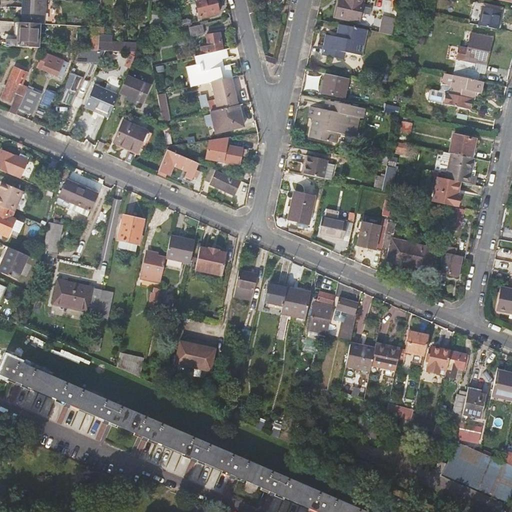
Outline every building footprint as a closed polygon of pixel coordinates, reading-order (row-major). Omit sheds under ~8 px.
[(25,0),(23,22),(41,23),(45,24),(46,0),(25,0)] [(193,0),(192,0),(194,12),(200,11),(201,17),(219,13),(216,0),(193,0)] [(339,0),(336,16),(360,21),(362,12),(370,14),(372,8),(363,6),(364,0),(339,0)] [(160,5),(153,4),(152,31),(163,31),(164,11),(160,11),(160,5)] [(483,7),(479,25),(499,29),(503,11),(483,7)] [(375,17),(372,31),(378,32),(393,35),(396,19),(384,17),(384,18),(375,17)] [(8,39),(7,46),(39,48),(41,23),(23,22),(20,22),(19,40),(8,39)] [(205,34),(203,24),(191,27),(193,36),(205,34)] [(363,55),(369,30),(340,24),(338,36),(327,34),(323,53),(345,58),(346,51),(363,55)] [(201,47),(203,54),(224,49),(220,32),(207,35),(210,45),(201,47)] [(457,67),(455,75),(479,80),(480,73),(475,73),(477,62),(487,64),(492,39),(472,34),(468,49),(461,48),(457,67)] [(113,36),(100,36),(100,50),(111,51),(125,51),(126,42),(113,42),(113,36)] [(152,43),(126,42),(125,51),(131,51),(138,52),(151,52),(152,51),(152,43)] [(36,57),(40,59),(42,56),(45,48),(40,48),(36,57)] [(189,67),(193,87),(213,82),(233,78),(230,66),(223,67),(221,59),(228,58),(226,49),(224,49),(203,54),(197,55),(199,65),(189,67)] [(159,50),(152,51),(151,52),(154,65),(162,64),(159,50)] [(125,65),(131,68),(138,52),(131,51),(125,65)] [(176,57),(177,60),(196,56),(195,51),(178,55),(178,56),(176,57)] [(48,59),(42,56),(40,59),(37,66),(63,77),(68,67),(62,64),(64,61),(50,55),(48,59)] [(382,67),(380,77),(391,79),(393,69),(382,67)] [(18,93),(10,112),(16,115),(21,105),(25,95),(19,93),(28,73),(15,68),(3,97),(12,101),(15,92),(18,93)] [(72,104),(84,77),(73,72),(61,99),(72,104)] [(345,97),(349,78),(326,73),(322,92),(345,97)] [(472,109),(474,99),(475,91),(478,92),(482,92),(485,82),(479,80),(455,75),(447,73),(444,85),(453,86),(451,93),(447,92),(445,103),(472,109)] [(113,86),(116,79),(108,76),(105,83),(113,86)] [(151,86),(127,76),(120,92),(144,102),(151,86)] [(239,105),(233,78),(213,82),(215,94),(217,100),(211,101),(213,111),(239,105)] [(119,95),(96,85),(86,107),(93,110),(94,107),(111,115),(119,95)] [(34,95),(27,91),(25,95),(21,105),(28,108),(34,95)] [(170,113),(167,93),(159,95),(162,115),(164,122),(172,120),(170,113)] [(363,118),(365,108),(335,101),(333,111),(313,107),(311,117),(315,118),(311,137),(336,143),(339,133),(355,136),(360,117),(363,118)] [(244,126),(239,105),(213,111),(212,111),(213,114),(215,124),(217,132),(244,126)] [(215,124),(213,114),(207,116),(209,126),(215,124)] [(403,121),(404,117),(399,116),(397,123),(402,124),(401,130),(411,132),(413,123),(403,121)] [(138,149),(146,131),(124,121),(115,142),(122,144),(123,142),(138,149)] [(455,134),(451,153),(472,158),(477,139),(455,134)] [(231,137),(211,140),(207,158),(240,164),(242,155),(243,149),(229,147),(231,137)] [(408,153),(409,144),(393,141),(392,146),(397,147),(396,151),(408,153)] [(2,148),(0,152),(0,169),(21,179),(29,161),(2,148)] [(196,170),(200,163),(176,153),(170,150),(168,150),(159,170),(168,174),(174,162),(190,169),(186,177),(192,179),(194,175),(198,177),(200,172),(196,170)] [(471,175),(472,170),(475,158),(472,158),(451,153),(445,152),(443,160),(450,162),(447,178),(460,181),(473,184),(475,176),(471,175)] [(309,155),(305,174),(325,178),(332,179),(335,165),(328,164),(329,160),(309,155)] [(380,155),(378,163),(380,164),(388,165),(390,157),(380,155)] [(380,164),(377,176),(385,177),(388,165),(380,164)] [(397,167),(388,165),(385,177),(383,191),(392,192),(397,167)] [(235,195),(242,181),(217,170),(210,184),(235,195)] [(377,176),(375,188),(383,191),(385,177),(377,176)] [(457,195),(460,181),(447,178),(440,177),(434,201),(453,206),(455,206),(455,205),(457,205),(459,195),(457,195)] [(88,216),(97,193),(67,180),(54,210),(65,214),(68,207),(88,216)] [(3,183),(0,189),(0,205),(15,212),(23,192),(3,183)] [(310,221),(315,197),(295,193),(290,219),(299,221),(299,224),(309,226),(310,221)] [(0,206),(0,233),(8,237),(10,231),(19,234),(24,224),(16,220),(18,214),(15,212),(0,206)] [(463,223),(466,209),(458,207),(455,222),(463,223)] [(336,211),(324,209),(319,234),(344,239),(348,222),(335,219),(336,211)] [(144,220),(125,216),(118,247),(137,251),(144,220)] [(364,216),(363,223),(381,227),(383,219),(364,216)] [(47,226),(42,249),(41,255),(54,258),(57,259),(64,226),(54,224),(47,222),(47,226)] [(388,260),(410,264),(415,243),(393,239),(396,223),(389,222),(388,228),(384,246),(391,248),(388,260)] [(358,244),(383,249),(384,246),(388,228),(381,227),(363,223),(358,244)] [(166,258),(191,263),(196,241),(171,235),(166,258)] [(436,248),(415,243),(410,264),(432,269),(436,248)] [(457,248),(445,246),(441,262),(444,263),(443,270),(460,273),(461,265),(458,265),(459,256),(456,256),(457,248)] [(0,271),(18,279),(29,256),(8,247),(4,258),(1,257),(0,260),(0,271)] [(208,248),(201,247),(196,269),(223,275),(228,252),(219,250),(219,249),(209,247),(208,248)] [(154,255),(147,254),(142,278),(160,282),(165,257),(157,256),(158,253),(155,252),(154,255)] [(53,265),(54,258),(41,255),(39,261),(39,262),(53,265)] [(234,296),(252,300),(258,274),(240,270),(234,296)] [(54,304),(98,313),(103,290),(59,281),(54,304)] [(266,302),(283,306),(287,288),(270,284),(266,302)] [(165,289),(160,288),(159,294),(156,308),(162,309),(166,295),(163,295),(165,289)] [(311,293),(287,288),(283,306),(281,313),(306,318),(311,293)] [(511,312),(511,289),(502,288),(498,310),(511,312)] [(114,292),(103,290),(98,313),(98,315),(108,318),(114,292)] [(333,307),(335,296),(321,292),(319,300),(316,299),(309,332),(326,336),(327,334),(328,334),(333,307)] [(149,310),(155,312),(156,308),(159,294),(153,293),(149,310)] [(356,314),(358,303),(340,298),(336,308),(334,319),(343,321),(339,336),(352,339),(357,315),(356,314)] [(239,355),(246,356),(252,332),(245,331),(239,355)] [(429,336),(411,332),(407,351),(401,349),(399,356),(406,357),(408,351),(415,352),(414,361),(423,363),(429,336)] [(102,339),(93,336),(90,349),(100,351),(102,339)] [(180,341),(175,364),(194,368),(199,341),(192,340),(191,343),(186,342),(180,341)] [(206,343),(199,341),(194,368),(212,372),(217,348),(211,347),(206,346),(206,343)] [(346,365),(371,371),(372,365),(375,349),(351,343),(347,359),(346,365)] [(293,365),(296,351),(278,346),(274,361),(293,365)] [(372,365),(396,370),(399,356),(401,349),(401,348),(392,347),(390,349),(376,346),(375,349),(372,365)] [(435,367),(447,369),(451,350),(433,346),(431,354),(428,353),(427,360),(430,361),(428,371),(434,372),(435,367)] [(467,354),(451,350),(447,369),(445,375),(460,378),(462,369),(466,370),(469,356),(467,355),(467,354)] [(144,362),(120,355),(118,367),(141,377),(144,362)] [(0,374),(248,481),(259,486),(319,511),(369,511),(8,357),(0,374)] [(492,397),(511,401),(511,374),(497,371),(492,397)] [(355,383),(342,380),(340,390),(356,397),(360,389),(354,387),(355,383)] [(480,390),(469,387),(467,396),(463,413),(463,415),(481,419),(486,396),(479,394),(480,390)] [(454,411),(463,413),(467,396),(458,394),(454,411)] [(227,410),(234,411),(237,397),(230,395),(227,410)] [(428,419),(412,412),(411,421),(434,431),(435,427),(427,423),(428,419)] [(383,435),(386,428),(353,414),(348,427),(353,430),(345,449),(490,511),(500,511),(505,502),(378,447),(383,435)] [(277,423),(273,434),(280,437),(281,431),(282,426),(277,423)] [(446,427),(435,424),(435,427),(434,431),(453,440),(457,442),(460,429),(460,428),(457,427),(456,430),(453,429),(451,433),(445,431),(446,427)] [(471,432),(460,429),(457,442),(466,446),(468,441),(479,443),(481,434),(478,433),(479,427),(472,426),(471,432)] [(304,440),(281,431),(280,437),(303,447),(304,440)] [(511,466),(503,463),(486,455),(481,466),(487,468),(478,487),(478,488),(491,494),(492,492),(510,500),(511,499),(511,466)] [(259,486),(248,481),(244,490),(255,495),(259,486)]
